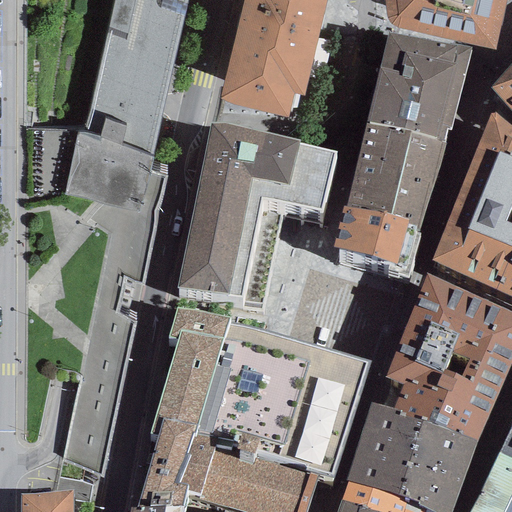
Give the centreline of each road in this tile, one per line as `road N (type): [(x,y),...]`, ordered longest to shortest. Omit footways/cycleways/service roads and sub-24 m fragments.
road 1 (residential): [(220,0),(180,141),(116,511)]
road 2 (residential): [(3,0),(4,511)]
road 3 (residential): [(362,0),(328,140),(222,114)]
